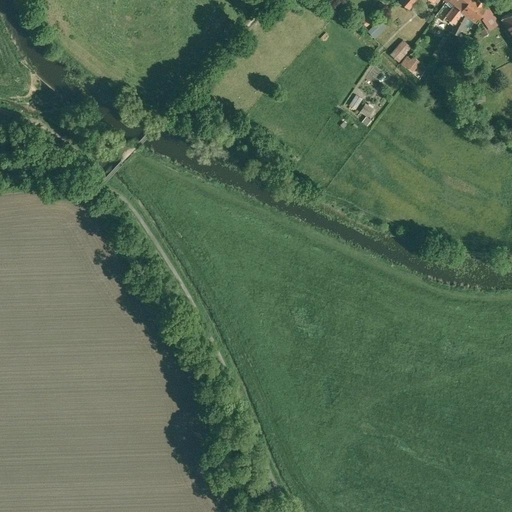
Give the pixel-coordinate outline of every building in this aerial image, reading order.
[(416,0),(399,0),(400,0),(410,8),(416,0)] [(450,0),(455,4),(452,8),(446,16),(451,20),(456,23),(461,14),(459,13),(468,0),(450,0)] [(481,0),(468,0),(459,13),(461,14),(456,23),(452,31),(458,34),(468,16),(476,22),(488,4),(481,0)] [(511,10),(501,17),(511,33),(511,10)] [(491,27),(484,17),(479,20),(486,30),(491,27)] [(379,20),(368,31),(371,34),(382,23),(379,20)] [(403,40),(391,54),(399,61),(406,53),(410,47),(403,40)] [(411,61),(407,58),(402,63),(412,72),(418,65),(412,60),(411,61)] [(366,103),(360,112),(369,118),(375,108),(366,103)]
